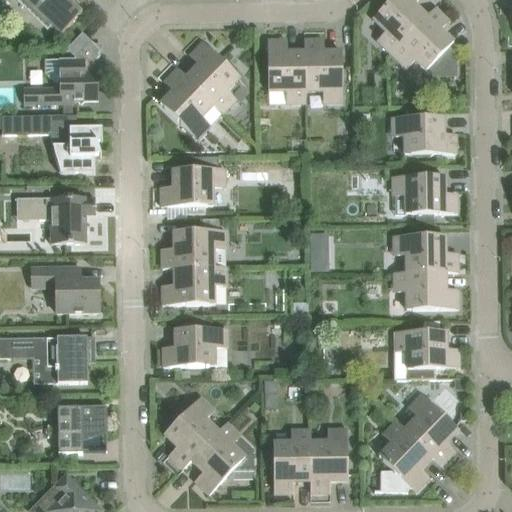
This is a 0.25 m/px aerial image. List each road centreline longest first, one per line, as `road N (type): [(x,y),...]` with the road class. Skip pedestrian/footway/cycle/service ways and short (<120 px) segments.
road 1 (residential): [(145,511),(132,480),(132,44),(148,19),(172,10),(354,0)]
road 2 (residential): [(470,0),(481,25),(489,374)]
road 3 (residential): [(489,374),(491,486),(476,511)]
